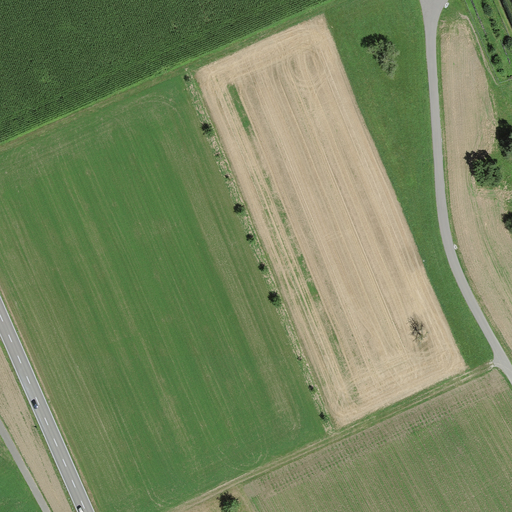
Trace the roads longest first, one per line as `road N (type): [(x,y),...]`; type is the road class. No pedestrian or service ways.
road 1 (unclassified): [(511,377),(467,297),(445,236),(431,2)]
road 2 (track): [(175,511),(499,355)]
road 3 (secondary): [(0,308),(86,511)]
